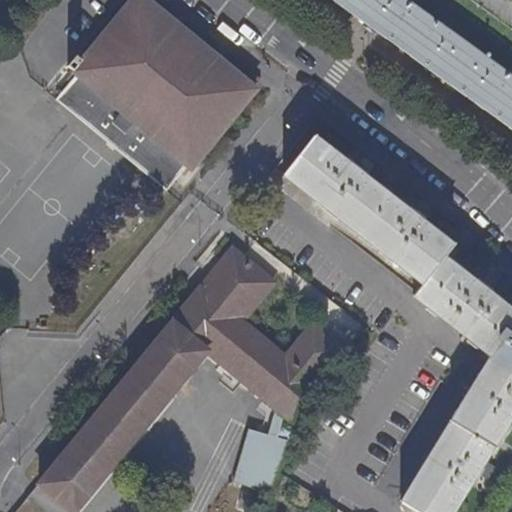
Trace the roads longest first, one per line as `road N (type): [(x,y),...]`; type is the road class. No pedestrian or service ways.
road 1 (residential): [(0,469),(310,63)]
road 2 (unknown): [(386,511),(365,493),(356,452),(411,367),(419,325),(300,216)]
road 3 (residential): [(310,63),(511,216)]
